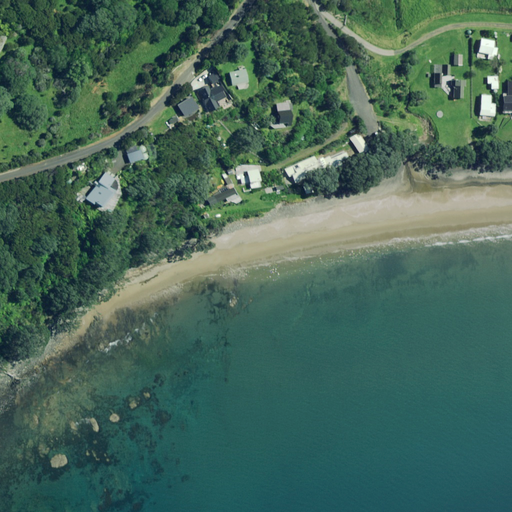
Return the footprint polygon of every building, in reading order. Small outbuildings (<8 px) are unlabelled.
[(494,41),(480,39),(477,57),(492,60),(493,55),(496,56),(497,48),(493,48),(494,41)] [(462,55),(453,55),(453,65),(461,65),(462,55)] [(450,65),(434,65),(434,87),(441,88),(442,75),(449,76),(450,65)] [(247,82),(244,69),(229,73),(232,86),(247,82)] [(222,79),(217,72),(208,78),(213,85),(222,79)] [(497,89),(497,76),(487,76),(487,84),(491,84),(491,89),(497,89)] [(465,81),(451,81),(451,85),(454,85),(453,98),(462,99),(463,87),(465,87),(465,81)] [(501,96),(501,111),(511,111),(511,81),(507,81),(507,96),(501,96)] [(222,99),(216,86),(207,91),(206,89),(200,92),(206,106),(222,99)] [(490,96),(481,95),(479,115),(494,116),(495,104),(490,104),(490,96)] [(198,108),(190,97),(177,105),(184,117),(198,108)] [(281,129),(290,128),(288,111),(291,110),(290,102),(275,103),(277,125),(271,126),(272,129),(274,129),(274,132),(282,131),(281,129)] [(369,150),(358,133),(350,139),(360,155),(369,150)] [(142,159),(139,150),(127,155),(130,163),(142,159)] [(329,156),(324,158),(328,170),(350,162),(346,153),(330,159),(329,156)] [(312,175),(323,171),(317,156),(285,169),(286,172),(283,173),(288,186),(312,175)] [(252,166),(244,167),(244,174),(237,175),(237,180),(241,180),(241,184),(249,183),(250,189),(260,188),(258,169),(252,170),(252,166)] [(80,193),(88,200),(87,201),(92,206),(94,203),(100,208),(108,199),(112,195),(116,190),(116,189),(117,188),(117,187),(117,186),(117,185),(116,184),(116,183),(116,182),(115,181),(114,180),(114,179),(103,170),(93,182),(98,186),(96,189),(89,182),(80,193)] [(224,179),(223,180),(227,186),(232,184),(228,177),(224,179)] [(220,190),(207,196),(211,205),(225,199),(226,203),(239,198),(234,187),(221,193),(220,190)]
